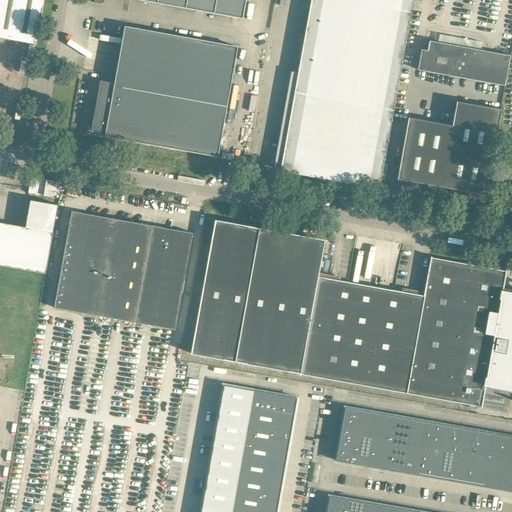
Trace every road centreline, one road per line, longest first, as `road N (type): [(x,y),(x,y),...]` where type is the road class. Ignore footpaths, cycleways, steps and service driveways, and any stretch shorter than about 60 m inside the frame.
road 1 (unclassified): [(511,247),(35,160)]
road 2 (unclassified): [(35,160),(63,0)]
